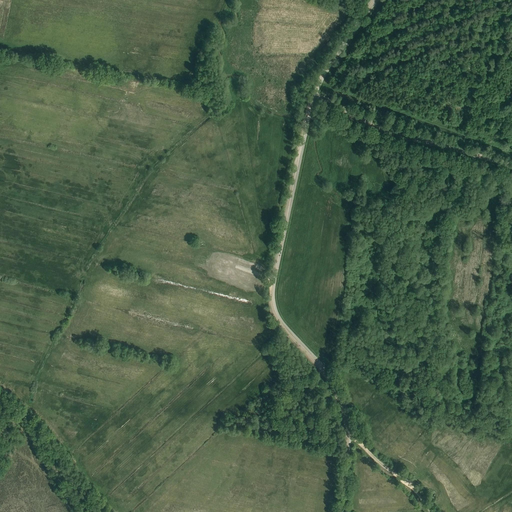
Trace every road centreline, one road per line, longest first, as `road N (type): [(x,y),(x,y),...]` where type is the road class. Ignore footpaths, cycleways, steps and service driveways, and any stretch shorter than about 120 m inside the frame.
road 1 (track): [(347,434),(327,376),(276,319),(270,299),(312,94)]
road 2 (track): [(312,94),(380,129),(511,164)]
road 3 (track): [(67,498),(42,437),(0,398)]
